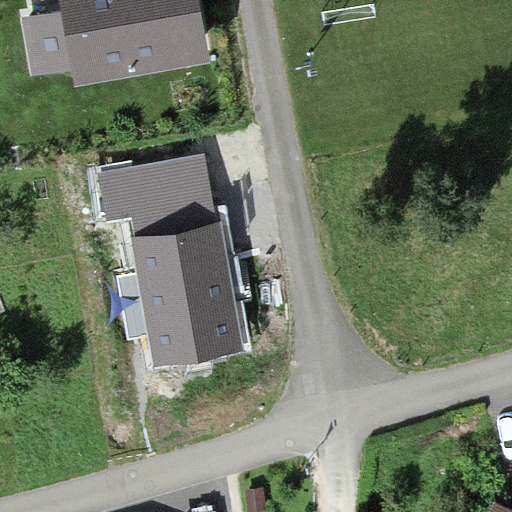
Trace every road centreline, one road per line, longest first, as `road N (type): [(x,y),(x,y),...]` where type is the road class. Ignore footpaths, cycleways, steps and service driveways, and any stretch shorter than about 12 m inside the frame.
road 1 (residential): [(257,0),(327,425)]
road 2 (residential): [(327,425),(4,511)]
road 3 (residential): [(511,364),(327,425)]
